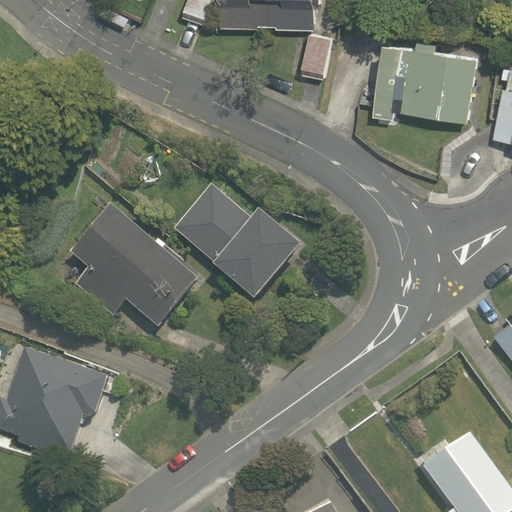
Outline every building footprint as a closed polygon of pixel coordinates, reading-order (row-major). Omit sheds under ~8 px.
[(201,14),(208,0),(182,0),(180,4),(201,14)] [(216,0),(216,18),(309,21),(309,0),(216,0)] [(325,72),(334,29),(309,24),(299,67),(325,72)] [(395,106),(465,114),(474,50),(381,39),(372,116),(393,119),(395,106)] [(511,140),(511,62),(503,60),(487,135),(511,140)] [(211,184),(174,228),(253,296),(297,246),(254,208),(247,216),(211,184)] [(111,314),(124,299),(156,327),(196,280),(107,205),(68,251),(88,269),(75,284),(111,314)] [(511,332),(499,343),(511,358),(511,332)] [(109,377),(24,342),(0,403),(0,427),(17,435),(14,441),(68,463),(87,415),(95,418),(109,377)] [(511,511),(511,490),(471,426),(421,457),(453,508),(447,511),(511,511)]
